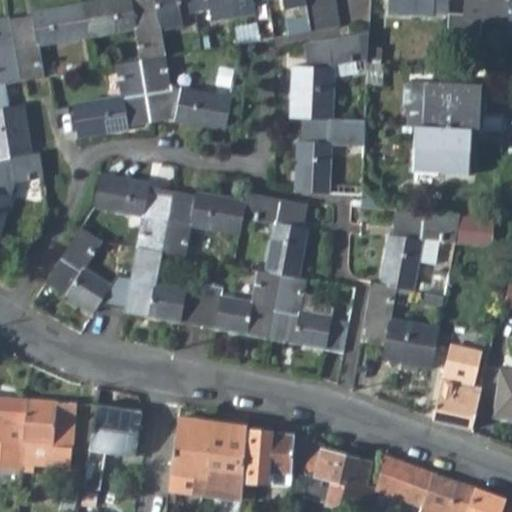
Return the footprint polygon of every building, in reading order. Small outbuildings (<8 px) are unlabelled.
[(89,47),(137,38),(141,64),(142,64),(166,61),(161,35),(156,1),(133,4),(132,0),(130,0),(82,8),(89,47)] [(199,17),(196,0),(155,0),(156,1),(161,35),(186,31),(184,20),(199,17)] [(215,26),(236,22),(232,0),(196,0),(199,17),(212,15),(215,26)] [(232,0),(236,22),(258,18),(257,7),(272,5),(271,0),(232,0)] [(271,0),(272,5),(285,3),(287,13),(308,9),(308,8),(306,0),(271,0)] [(337,3),(336,0),(306,0),(308,8),(337,3)] [(390,0),(390,11),(434,15),(435,11),(450,13),(450,3),(450,0),(390,0)] [(467,0),(467,4),(450,3),(450,13),(447,38),(476,40),(483,34),(484,21),(510,22),(511,0),(467,0)] [(337,3),(308,8),(308,9),(310,22),(339,17),(337,3)] [(89,47),(82,8),(33,17),(34,22),(11,25),(21,85),(44,81),(39,55),(89,47)] [(310,22),(312,36),(341,31),(339,17),(310,22)] [(0,88),(6,88),(21,85),(11,25),(11,21),(0,22),(0,88)] [(286,25),(287,40),(312,36),(310,22),(286,25)] [(335,123),(338,68),(368,64),(368,61),(369,37),(305,48),(309,71),(293,70),(291,120),(303,121),(335,123)] [(226,135),(233,102),(170,89),(166,61),(142,64),(151,125),(173,121),(174,127),(226,137),(226,135)] [(120,100),(71,109),(76,143),(121,135),(121,130),(151,125),(142,64),(141,64),(116,69),(120,100)] [(474,131),(480,132),(484,85),(428,80),(428,85),(424,127),(474,131)] [(417,126),(424,127),(428,85),(413,83),(407,88),(405,105),(410,111),(409,126),(417,126)] [(0,163),(30,159),(21,110),(11,112),(6,88),(0,88),(0,163)] [(332,199),(333,148),(365,150),(366,125),(335,123),(303,121),(302,146),(297,145),(295,197),(332,199)] [(417,126),(414,170),(470,176),(474,131),(424,127),(417,126)] [(0,249),(1,250),(15,187),(42,182),(37,157),(30,159),(0,163),(0,249)] [(95,212),(143,221),(137,249),(151,252),(162,254),(172,194),(149,190),(150,187),(101,178),(95,211),(95,212)] [(243,219),(246,205),(197,197),(196,199),(172,194),(162,254),(186,258),(191,229),(239,239),(243,219)] [(282,277),(298,280),(306,232),(304,231),(308,209),(266,200),(247,196),(246,205),(243,219),(271,225),(263,273),(282,277)] [(401,212),(396,240),(392,240),(383,287),(401,291),(418,295),(427,246),(456,252),(457,245),(461,225),(401,212)] [(461,225),(457,245),(495,249),(497,222),(463,219),(461,225)] [(115,285),(88,266),(103,243),(84,228),(49,279),(68,292),(67,295),(95,314),(99,309),(125,314),(131,280),(121,278),(115,285)] [(178,291),(178,288),(157,284),(162,254),(151,252),(137,249),(131,280),(125,314),(173,324),(174,321),(198,326),(204,297),(178,291)] [(256,272),(250,301),(228,297),(227,300),(216,299),(221,265),(210,263),(204,297),(198,326),(221,330),(221,334),(269,343),(269,340),(282,277),(263,273),(256,272)] [(324,354),(343,358),(350,322),(334,319),(337,307),(317,302),(317,295),(306,292),(307,282),(298,280),(282,277),(269,340),(295,345),(294,348),(324,354)] [(441,329),(396,320),(401,291),(383,287),(374,285),(362,347),(389,352),(387,362),(432,372),(441,329)] [(483,354),(453,347),(434,422),(474,433),(483,390),(476,388),(483,354)] [(511,374),(503,373),(495,419),(511,421),(511,374)] [(29,401),(0,398),(0,469),(24,470),(29,401)] [(72,468),(76,404),(29,401),(24,470),(36,471),(36,465),(72,468)] [(98,407),(86,487),(101,489),(106,453),(137,457),(143,413),(98,407)] [(170,489),(204,494),(214,423),(181,419),(170,489)] [(214,423),(204,494),(206,494),(243,499),(244,483),(248,434),(249,427),(214,423)] [(244,483),(250,483),(254,435),(248,434),(244,483)] [(254,435),(250,483),(269,485),(270,475),(278,476),(306,478),(309,443),(309,440),(297,439),(296,438),(254,434),(254,435)] [(326,445),(309,443),(306,478),(306,480),(315,483),(329,488),(332,480),(363,489),(369,467),(325,451),(326,445)] [(384,495),(422,508),(421,511),(451,511),(461,485),(395,461),(384,495)] [(278,476),(270,475),(269,485),(278,486),(278,476)] [(451,511),(502,511),(506,500),(461,485),(451,511)] [(511,511),(511,502),(506,500),(502,511),(511,511)]
